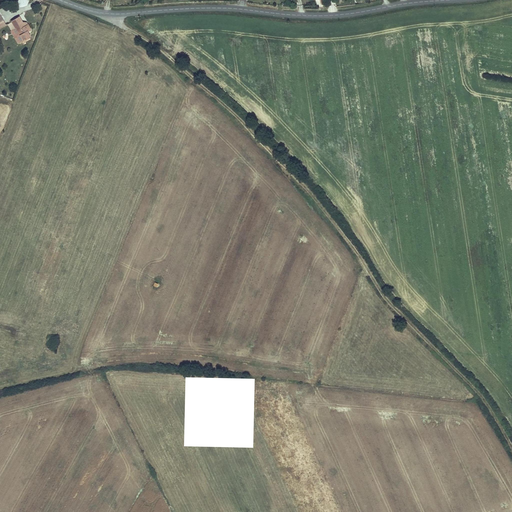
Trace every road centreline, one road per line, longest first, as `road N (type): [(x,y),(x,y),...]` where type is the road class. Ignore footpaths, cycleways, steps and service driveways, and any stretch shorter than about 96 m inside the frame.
road 1 (track): [(511,445),(483,398),(383,295),(299,180),(115,14)]
road 2 (tertiary): [(61,0),(115,14),(213,7),(308,15),(445,0)]
